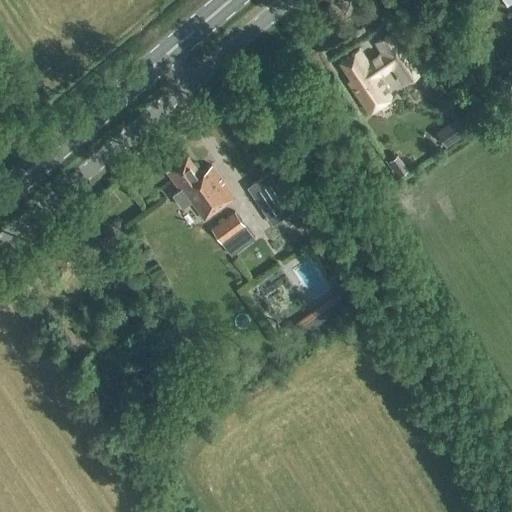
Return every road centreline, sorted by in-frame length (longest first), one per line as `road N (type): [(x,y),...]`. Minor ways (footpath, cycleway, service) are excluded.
road 1 (unclassified): [(0,246),(186,88)]
road 2 (primary): [(0,196),(162,58)]
road 3 (unclassified): [(186,88),(289,0)]
